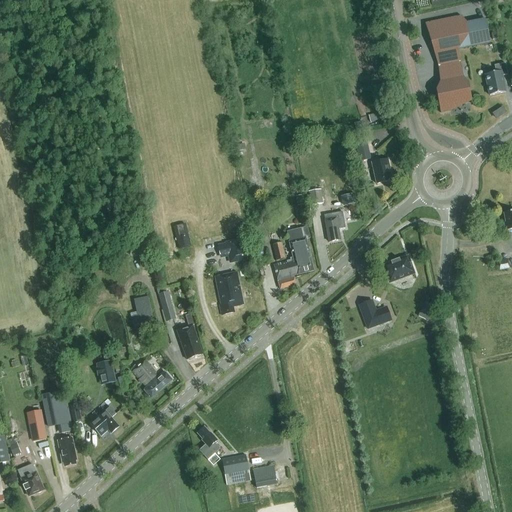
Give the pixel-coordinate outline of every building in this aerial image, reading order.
[(443,91),(438,92),(438,90),(437,90),(441,113),(450,111),(448,104),(469,100),(470,101),(467,84),(466,84),(467,86),(464,87),(456,50),(490,43),(485,19),(461,24),(459,17),(426,23),(427,27),(436,55),(439,54),(443,91)] [(485,75),(490,96),(505,93),(502,76),(508,75),(505,63),(494,66),(496,73),(485,75)] [(496,119),(505,113),(502,108),(493,114),(496,119)] [(355,144),(359,162),(371,160),(367,141),(355,144)] [(236,145),(238,154),(246,152),(244,144),(236,145)] [(376,185),(392,181),(387,160),(371,164),(376,185)] [(310,206),(323,204),(321,190),(308,192),(310,206)] [(505,214),(503,214),(507,231),(511,230),(511,212),(510,211),(505,212),(505,214)] [(329,243),(340,241),(338,230),(340,230),(338,218),(334,219),(334,216),(326,217),(327,220),(325,221),(329,243)] [(173,227),(176,238),(179,250),(191,247),(185,224),(173,227)] [(307,227),(287,232),(289,242),(288,242),(293,258),(290,259),(290,261),(286,261),(273,265),(280,290),(296,285),(294,276),(314,271),(306,239),(310,238),(307,227)] [(125,239),(131,257),(144,253),(139,235),(125,239)] [(225,242),(225,243),(228,257),(229,264),(245,261),(244,258),(246,257),(242,239),(225,242)] [(228,257),(225,243),(218,245),(221,259),(228,257)] [(273,245),(276,261),(285,259),(282,243),(273,245)] [(389,284),(415,274),(408,256),(383,266),(389,284)] [(509,259),(498,260),(499,269),(510,268),(509,259)] [(219,305),(221,316),(234,313),(233,307),(244,305),(237,273),(215,277),(221,305),(219,305)] [(172,308),(168,292),(159,295),(163,311),(172,308)] [(149,297),(134,300),(140,326),(155,323),(149,297)] [(372,300),(358,306),(367,330),(392,321),(387,307),(376,311),(372,300)] [(203,355),(192,326),(176,332),(187,361),(187,360),(189,362),(193,360),(194,358),(203,355)] [(110,361),(97,364),(97,368),(96,368),(97,375),(99,375),(101,386),(115,383),(110,361)] [(146,361),(139,367),(137,364),(132,368),(134,371),(132,373),(143,385),(143,384),(146,388),(143,390),(151,399),(172,381),(164,372),(159,377),(146,361)] [(65,399),(50,402),(55,426),(70,423),(65,399)] [(110,408),(105,412),(91,425),(101,437),(108,431),(111,434),(118,428),(111,419),(115,414),(110,408)] [(32,429),(44,427),(41,411),(29,413),(32,429)] [(199,451),(208,460),(220,449),(215,443),(217,441),(213,436),(212,437),(204,428),(197,434),(203,440),(202,441),(205,445),(199,451)] [(6,448),(4,436),(0,436),(0,463),(10,462),(8,448),(6,448)] [(74,462),(76,461),(72,441),(58,444),(62,464),(65,464),(66,467),(75,466),(74,462)] [(245,455),(222,460),(227,486),(250,481),(245,455)] [(43,490),(36,473),(33,465),(18,471),(24,486),(23,486),(25,491),(26,491),(29,496),(36,493),(39,494),(41,493),(42,491),(43,490)] [(273,466),(253,470),(257,489),(277,485),(273,466)]
